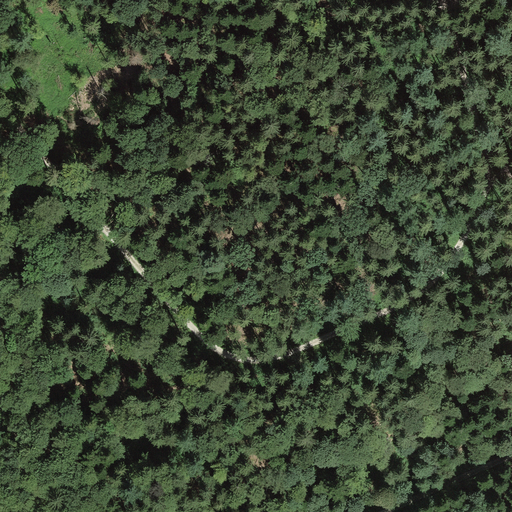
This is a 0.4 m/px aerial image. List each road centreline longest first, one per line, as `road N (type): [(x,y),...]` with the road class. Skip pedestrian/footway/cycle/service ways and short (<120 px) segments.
road 1 (track): [(0,107),(210,344),(238,361),(281,354),(426,284),(467,230),(486,164)]
road 2 (track): [(511,173),(486,164),(440,0)]
road 3 (track): [(388,511),(511,454)]
